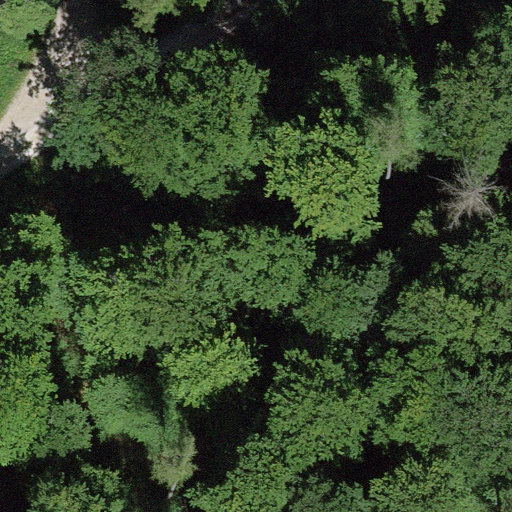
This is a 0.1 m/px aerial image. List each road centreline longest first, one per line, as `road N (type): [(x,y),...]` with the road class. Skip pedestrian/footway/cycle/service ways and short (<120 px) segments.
road 1 (track): [(261,0),(0,168)]
road 2 (track): [(58,130),(120,0)]
